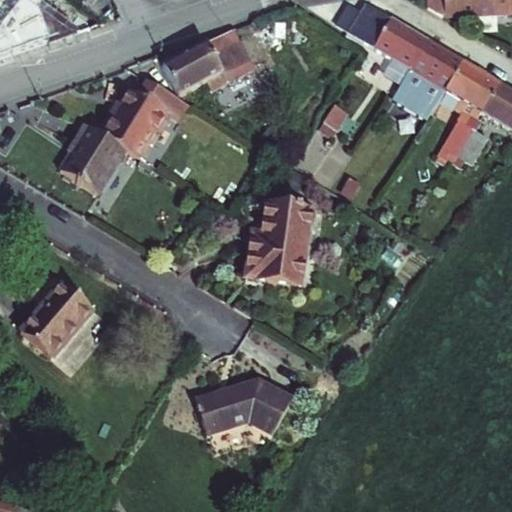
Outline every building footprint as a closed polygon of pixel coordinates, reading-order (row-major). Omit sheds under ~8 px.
[(22,0),(0,0),(0,63),(73,38),(22,0)] [(511,0),(427,0),(428,12),(450,24),(511,18),(511,0)] [(348,6),(336,28),(414,73),(431,45),(366,8),(362,14),(348,6)] [(167,69),(171,79),(181,100),(221,84),(225,93),(241,87),(223,45),(167,69)] [(466,65),(431,45),(414,73),(401,94),(436,116),(449,94),(466,65)] [(147,64),(142,73),(166,87),(171,79),(147,64)] [(503,88),(466,65),(449,94),(487,116),(503,88)] [(117,110),(101,135),(129,152),(143,161),(170,117),(178,122),(188,107),(150,83),(141,97),(133,92),(120,112),(117,110)] [(511,92),(503,88),(487,116),(511,130),(511,92)] [(349,122),(334,111),(325,124),(340,135),(349,122)] [(486,127),(476,121),(471,130),(481,136),(486,127)] [(88,127),(75,148),(78,150),(64,172),(101,196),(129,152),(101,135),(88,127)] [(264,245),(251,243),(246,281),(304,288),(315,208),(270,202),(264,245)] [(104,316),(54,275),(35,298),(44,306),(22,333),(51,358),(75,329),(86,338),(104,316)] [(257,381),(195,400),(207,436),(251,423),(274,433),(292,398),(257,381)] [(19,511),(20,509),(0,502),(0,511),(19,511)]
